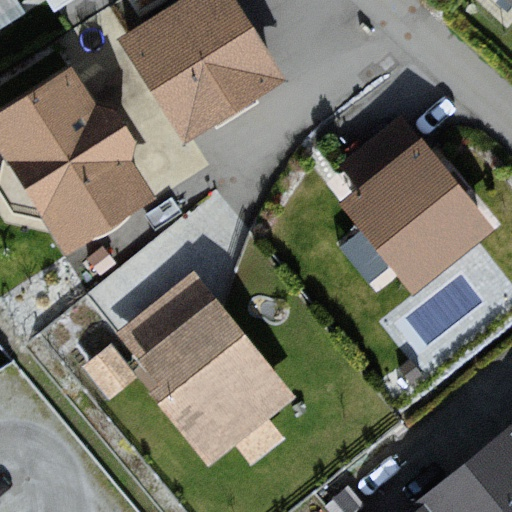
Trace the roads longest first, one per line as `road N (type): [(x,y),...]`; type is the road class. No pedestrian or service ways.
road 1 (unknown): [(398,19),(215,167)]
road 2 (residential): [(511,124),(378,0)]
